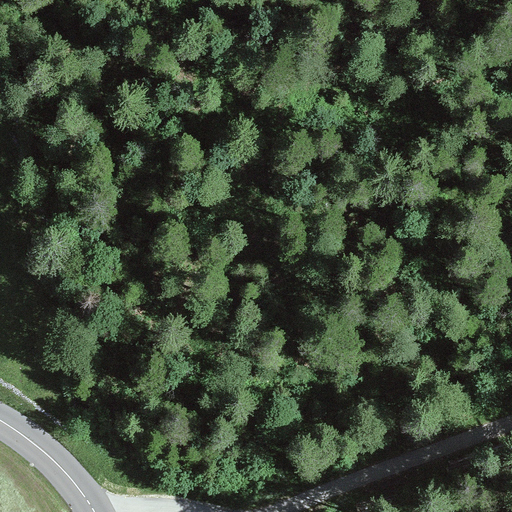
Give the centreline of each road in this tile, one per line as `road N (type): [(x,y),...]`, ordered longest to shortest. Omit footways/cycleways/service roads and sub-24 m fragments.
road 1 (unclassified): [(280,511),(511,423)]
road 2 (tertiary): [(0,420),(45,452),(94,511)]
